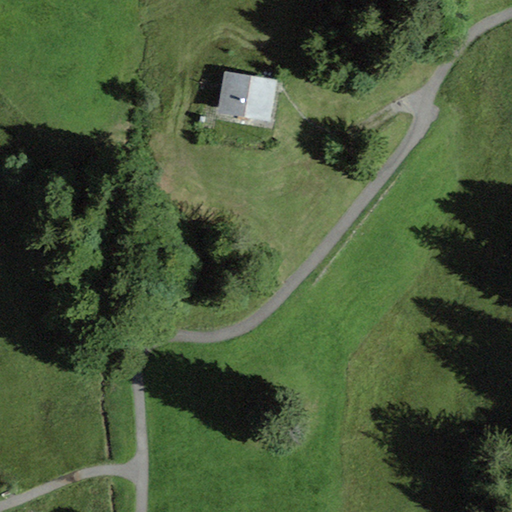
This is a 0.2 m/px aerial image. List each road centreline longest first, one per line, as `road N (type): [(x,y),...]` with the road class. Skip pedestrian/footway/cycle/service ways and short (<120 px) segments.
road 1 (track): [(141,511),(142,347),(161,336),(226,332),(266,312),(404,151),(451,57),(475,31),(511,12)]
road 2 (track): [(0,503),(92,472),(142,471)]
